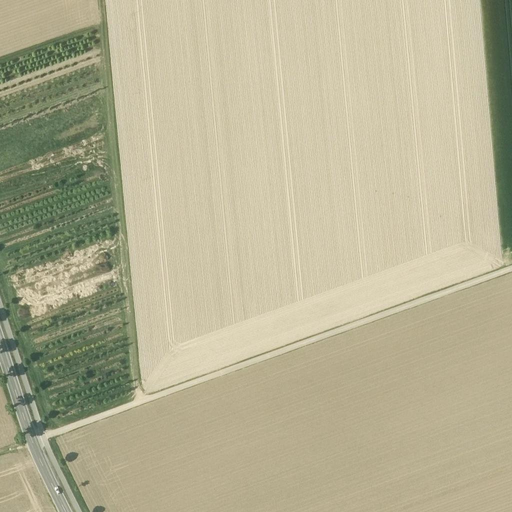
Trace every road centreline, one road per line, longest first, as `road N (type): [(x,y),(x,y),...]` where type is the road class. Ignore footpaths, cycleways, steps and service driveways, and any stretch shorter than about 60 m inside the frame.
road 1 (track): [(511,269),(31,441)]
road 2 (track): [(141,401),(105,0)]
road 3 (secondary): [(64,511),(0,345)]
